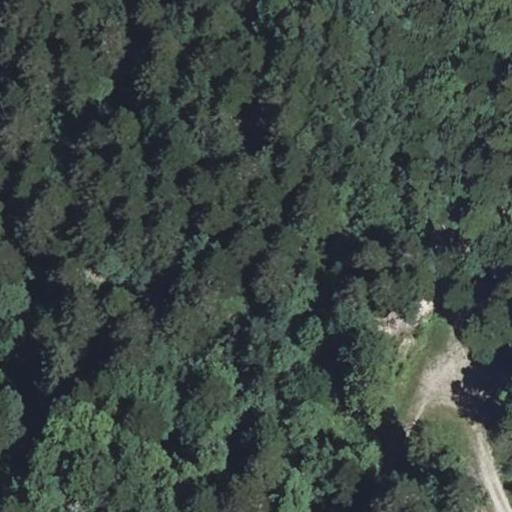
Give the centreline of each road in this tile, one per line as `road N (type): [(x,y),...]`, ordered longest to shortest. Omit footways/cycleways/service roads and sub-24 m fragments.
road 1 (track): [(460,367),(443,378),(368,511)]
road 2 (track): [(510,511),(483,375),(460,367)]
